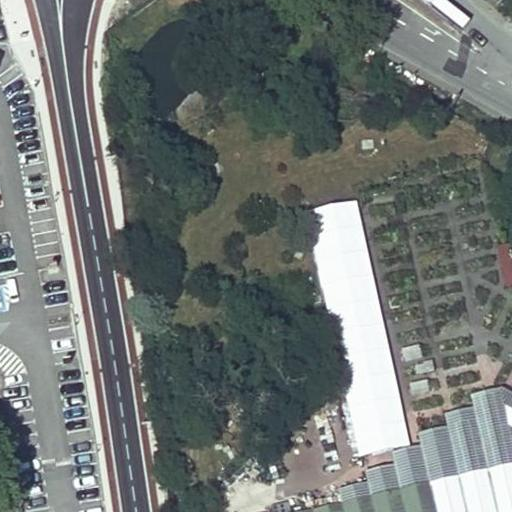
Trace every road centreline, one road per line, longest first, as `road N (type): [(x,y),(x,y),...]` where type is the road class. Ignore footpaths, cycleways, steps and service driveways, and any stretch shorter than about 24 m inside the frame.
road 1 (secondary): [(136,511),(66,78)]
road 2 (primary): [(330,0),(511,99)]
